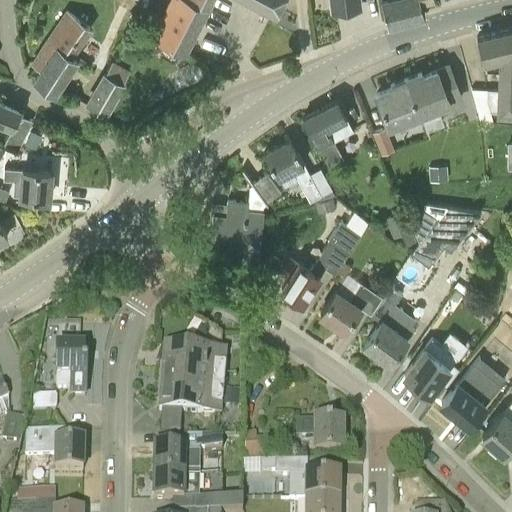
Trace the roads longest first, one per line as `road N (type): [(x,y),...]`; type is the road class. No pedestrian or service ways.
road 1 (tertiary): [(149,192),(279,96),(340,63),(511,7)]
road 2 (unclassified): [(397,423),(304,349),(158,265)]
road 3 (residential): [(115,511),(120,356),(158,265)]
road 4 (residential): [(149,192),(105,136),(25,84),(8,34),(7,0)]
road 5 (tertiary): [(0,297),(119,215)]
road 6 (residential): [(491,511),(397,423)]
